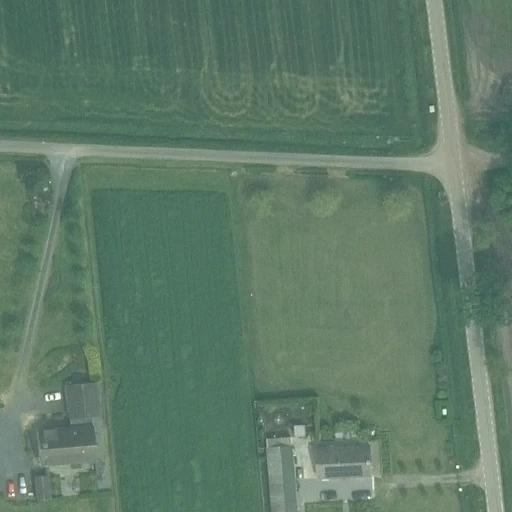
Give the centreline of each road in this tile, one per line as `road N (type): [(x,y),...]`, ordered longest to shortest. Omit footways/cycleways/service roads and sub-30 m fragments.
road 1 (unclassified): [(451,160),(0,141)]
road 2 (unclassified): [(494,511),(451,160)]
road 3 (unclassified): [(451,160),(431,0)]
